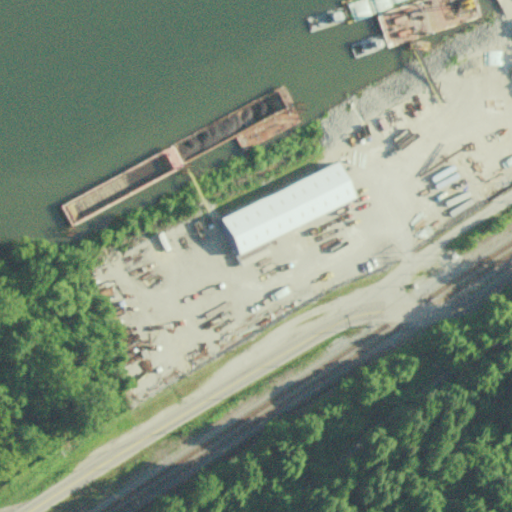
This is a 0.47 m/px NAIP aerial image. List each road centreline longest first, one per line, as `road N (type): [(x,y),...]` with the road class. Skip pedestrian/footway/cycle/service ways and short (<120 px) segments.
road 1 (secondary): [(511,279),(465,309),(358,313),(53,511)]
road 2 (residential): [(511,337),(367,435),(285,511)]
road 3 (residential): [(358,313),(511,208)]
